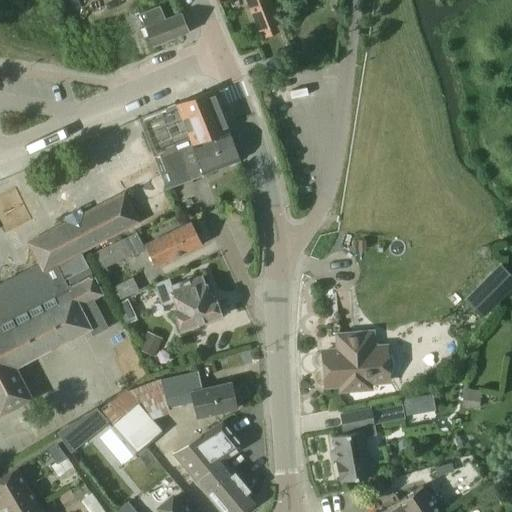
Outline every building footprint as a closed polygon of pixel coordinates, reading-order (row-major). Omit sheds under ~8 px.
[(77,0),(62,0),(67,12),(80,8),(77,0)] [(242,0),(244,4),(247,3),(259,32),(262,31),(265,38),(281,32),(278,24),(279,23),(270,0),(242,0)] [(139,14),(126,19),(138,50),(152,45),(153,48),(189,34),(181,14),(181,15),(170,19),(164,4),(160,6),(139,14)] [(115,60),(137,53),(123,14),(102,22),(115,60)] [(177,105),(140,120),(156,160),(225,133),(226,136),(230,132),(214,91),(177,105)] [(225,133),(156,160),(167,190),(192,180),(205,175),(241,161),(230,132),(226,136),(225,133)] [(0,285),(0,416),(0,417),(34,400),(16,367),(90,329),(93,336),(108,328),(93,299),(102,295),(88,268),(76,275),(69,259),(73,257),(72,257),(139,222),(124,193),(83,214),(80,208),(64,217),(66,222),(28,243),(40,265),(0,285)] [(0,202),(0,209),(9,228),(30,218),(18,194),(0,202)] [(156,267),(203,245),(192,223),(143,248),(136,233),(93,255),(101,271),(131,256),(132,258),(148,251),(156,267)] [(482,317),(511,286),(511,279),(500,266),(466,300),(482,317)] [(202,276),(171,287),(168,279),(157,283),(155,288),(161,304),(165,305),(175,302),(178,311),(175,312),(182,331),(221,318),(214,299),(210,300),(202,276)] [(115,302),(139,290),(132,277),(108,289),(115,302)] [(137,319),(128,299),(116,304),(125,324),(137,319)] [(339,351),(322,352),(324,386),(342,385),(342,390),(370,388),(370,383),(390,381),(389,376),(391,374),(392,371),(393,368),(394,365),(393,362),(393,359),(391,356),(390,353),(388,351),(387,347),(375,348),(373,331),(338,334),(339,351)] [(198,373),(162,382),(169,409),(194,403),(198,419),(238,409),(232,383),(202,391),(198,373)] [(462,407),(479,409),(481,391),(464,389),(462,407)] [(130,407),(109,423),(136,454),(162,433),(161,432),(151,419),(138,403),(137,401),(130,407)] [(69,450),(110,423),(98,405),(58,432),(69,450)] [(339,413),(343,435),(334,437),(339,462),(336,463),(340,482),(371,476),(364,437),(375,435),(371,408),(339,413)] [(223,421),(203,433),(172,453),(198,481),(197,482),(222,511),(242,511),(257,500),(250,491),(253,485),(242,473),(236,475),(224,461),(226,460),(245,447),(223,421)] [(66,456),(51,466),(59,477),(73,466),(66,456)] [(0,503),(28,487),(18,469),(0,479),(0,503)] [(28,487),(0,503),(0,506),(3,511),(25,511),(38,505),(28,487)] [(439,511),(423,487),(399,502),(405,511),(403,511),(439,511)] [(105,511),(92,493),(81,501),(88,511),(105,511)] [(199,511),(186,495),(179,501),(176,497),(159,511),(199,511)]
